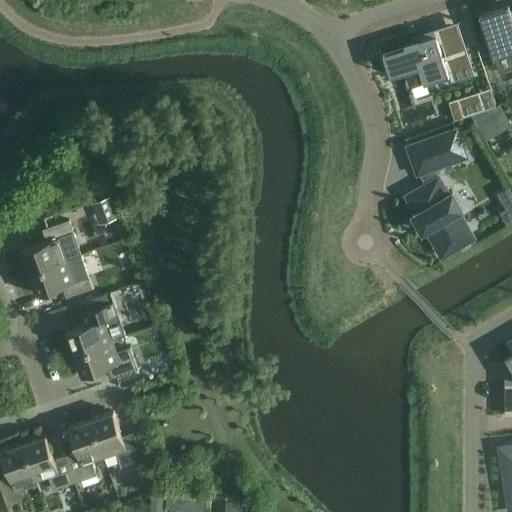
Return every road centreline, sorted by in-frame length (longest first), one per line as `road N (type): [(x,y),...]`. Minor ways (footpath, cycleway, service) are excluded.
road 1 (residential): [(375,252),(365,212),(369,114),(339,54),(340,37)]
road 2 (residential): [(471,511),(470,352),(481,334),(511,316)]
